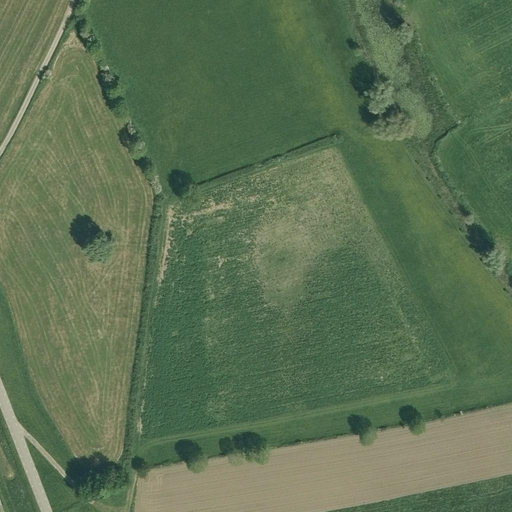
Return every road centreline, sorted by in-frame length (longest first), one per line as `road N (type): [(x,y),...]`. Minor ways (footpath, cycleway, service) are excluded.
road 1 (track): [(0,151),(74,0)]
road 2 (tertiary): [(43,511),(0,397)]
